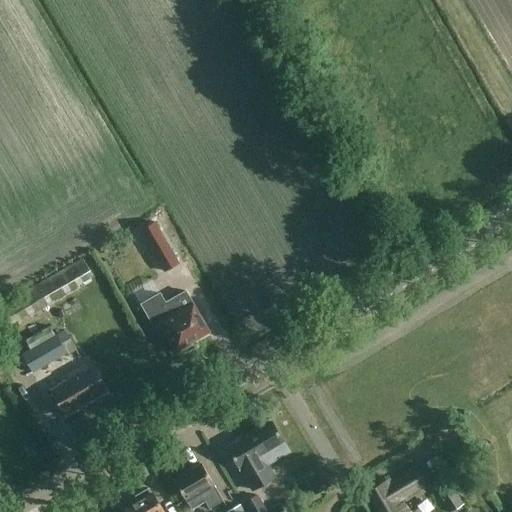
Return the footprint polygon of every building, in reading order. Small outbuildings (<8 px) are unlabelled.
[(164,271),(178,263),(154,222),(140,230),(164,271)] [(30,317),(41,311),(82,288),(95,281),(82,258),(29,288),(0,305),(0,318),(5,327),(28,314),(30,317)] [(111,289),(101,294),(114,323),(124,318),(111,289)] [(176,350),(208,332),(192,304),(185,291),(164,303),(159,293),(140,304),(153,327),(160,323),(176,350)] [(32,374),(67,353),(58,334),(57,335),(50,325),(19,342),(26,353),(22,355),(32,374)] [(64,415),(107,390),(90,362),(66,376),(68,380),(49,391),(64,415)] [(271,422),(244,438),(243,439),(241,436),(227,444),(229,447),(227,448),(243,476),(244,476),(252,490),(274,477),(265,464),(288,450),(271,422)] [(201,464),(173,480),(190,509),(204,501),(208,509),(223,500),(201,464)] [(406,511),(399,499),(426,483),(416,467),(390,483),(387,480),(367,492),(379,511),(406,511)] [(447,511),(450,511),(463,504),(449,479),(433,488),(447,511)] [(125,511),(163,511),(152,493),(124,509),(125,511)] [(244,501),(249,511),(284,511),(280,503),(266,511),(257,496),(244,501)]
